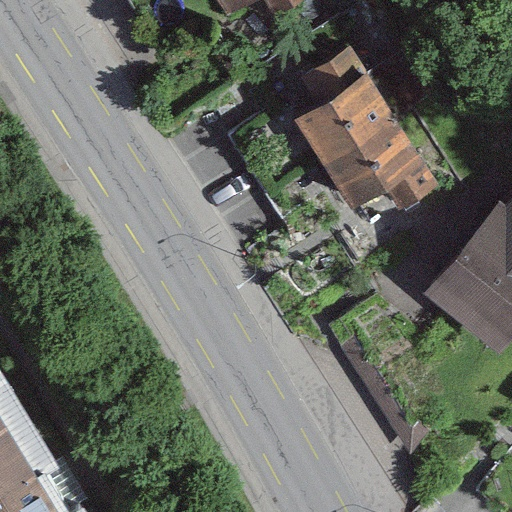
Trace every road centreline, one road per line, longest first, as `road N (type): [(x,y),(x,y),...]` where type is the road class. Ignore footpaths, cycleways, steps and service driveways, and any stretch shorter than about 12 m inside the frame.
road 1 (secondary): [(6,0),(201,301),(319,511)]
road 2 (track): [(424,0),(511,116)]
